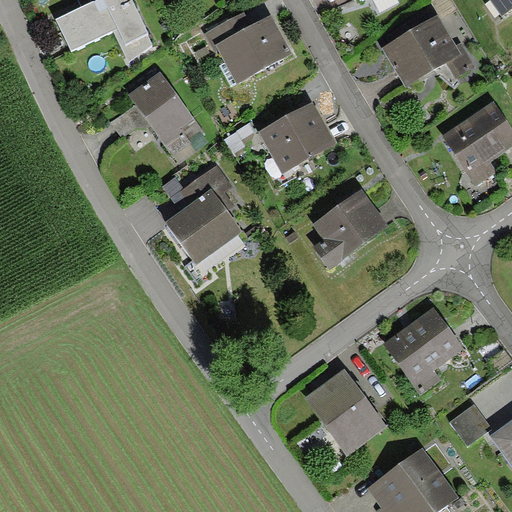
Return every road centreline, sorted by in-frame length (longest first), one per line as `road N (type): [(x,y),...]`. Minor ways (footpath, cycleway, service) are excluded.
road 1 (residential): [(244,408),(111,222),(2,0)]
road 2 (residential): [(299,0),(355,105),(452,253)]
road 3 (residential): [(244,408),(452,253)]
road 4 (residential): [(316,511),(244,408)]
